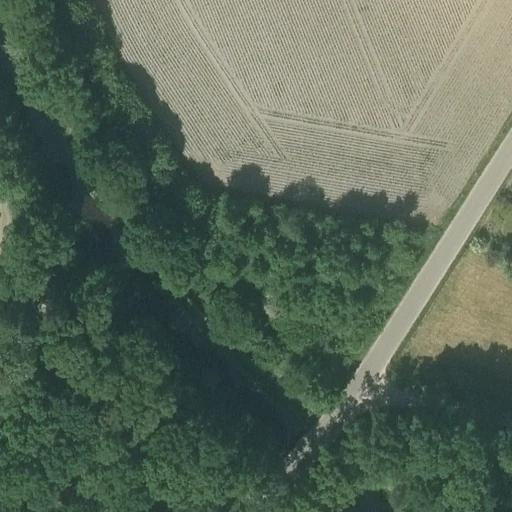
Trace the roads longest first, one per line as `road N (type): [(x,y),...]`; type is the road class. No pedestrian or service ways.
road 1 (unclassified): [(250,511),(331,425),(511,144)]
road 2 (unclassified): [(0,411),(190,511)]
road 3 (track): [(511,428),(354,389)]
